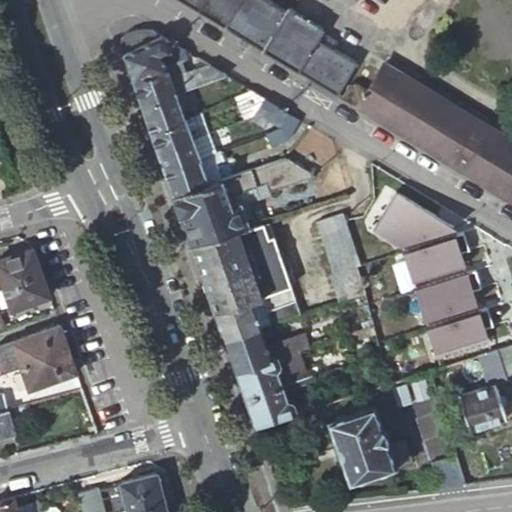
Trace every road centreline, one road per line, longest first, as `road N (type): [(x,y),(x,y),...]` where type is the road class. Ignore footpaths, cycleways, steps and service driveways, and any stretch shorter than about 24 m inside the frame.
road 1 (unclassified): [(197,26),(511,214)]
road 2 (residential): [(0,478),(201,426)]
road 3 (tertiary): [(15,0),(85,190)]
road 4 (tertiary): [(120,180),(53,0)]
road 5 (unknown): [(372,131),(398,290)]
road 6 (tertiary): [(85,190),(164,313)]
road 7 (tertiary): [(164,313),(120,180)]
